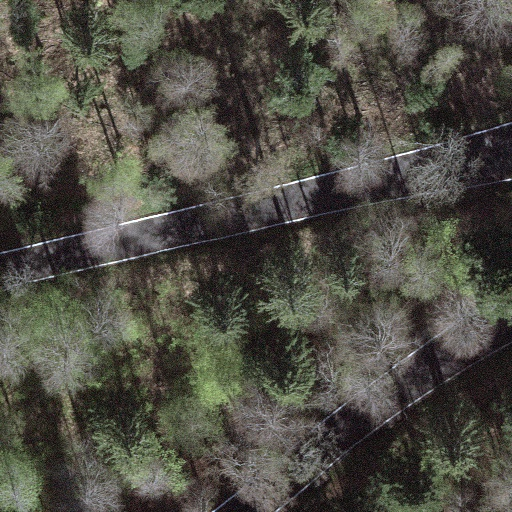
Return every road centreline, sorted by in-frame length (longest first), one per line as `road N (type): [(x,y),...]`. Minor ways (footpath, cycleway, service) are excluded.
road 1 (tertiary): [(511,147),(0,263)]
road 2 (tertiary): [(239,511),(374,404),(511,318)]
